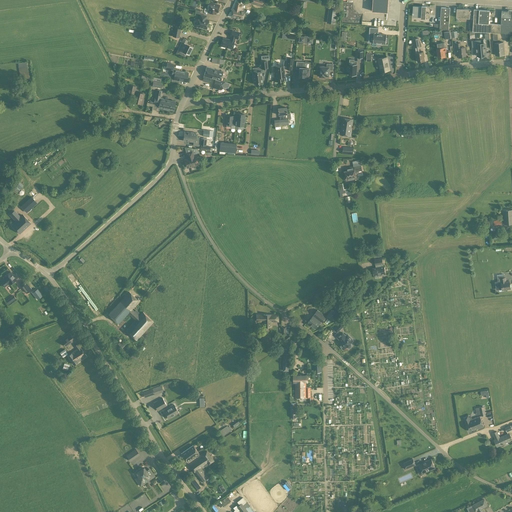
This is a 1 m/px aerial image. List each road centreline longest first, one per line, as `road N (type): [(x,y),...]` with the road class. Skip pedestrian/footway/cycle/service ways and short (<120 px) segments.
road 1 (unclassified): [(173,153),(209,238),(238,276),(464,472),(511,494)]
road 2 (unclassified): [(203,511),(47,275)]
road 3 (track): [(312,334),(359,309),(511,165)]
road 4 (unclassified): [(184,99),(397,77)]
road 5 (unclassified): [(47,275),(157,178),(173,153)]
